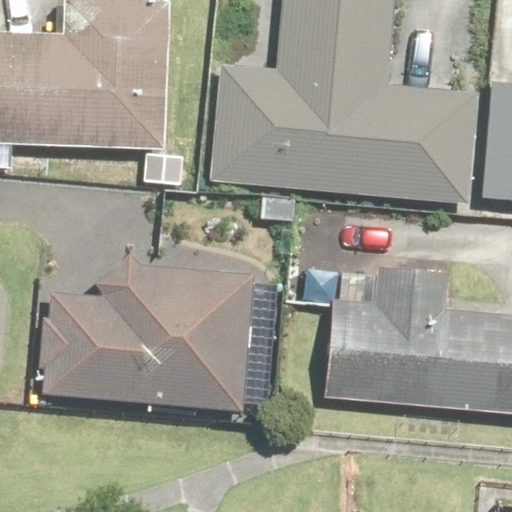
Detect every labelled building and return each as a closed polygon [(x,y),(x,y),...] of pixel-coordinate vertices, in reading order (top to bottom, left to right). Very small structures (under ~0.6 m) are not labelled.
[(226,0),(214,114),(165,110),(155,228),(402,248),(412,130),(342,125),(355,0),(226,0)] [(0,193),(2,194),(130,195),(131,28),(4,27),(3,73),(0,72),(0,193)] [(511,70),(507,151),(485,151),(481,244),(511,244),(511,70)] [(273,410),(385,420),(385,433),(511,437),(511,331),(402,328),(405,297),(284,286),(273,410)] [(198,328),(0,316),(0,437),(191,448),(198,328)]
